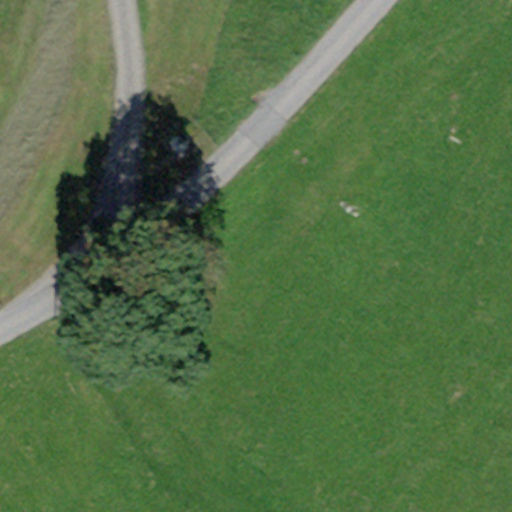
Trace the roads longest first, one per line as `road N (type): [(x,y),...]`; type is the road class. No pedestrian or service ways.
road 1 (unclassified): [(0,329),(114,261),(207,182),(375,0)]
road 2 (unknown): [(114,261),(127,65),(118,0)]
